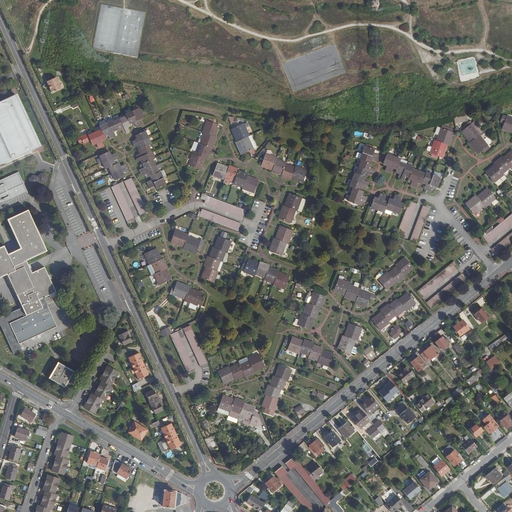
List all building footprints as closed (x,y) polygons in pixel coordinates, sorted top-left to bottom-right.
[(57,77),(47,82),(52,92),(62,88),(57,77)] [(0,163),(39,145),(16,95),(0,101),(0,163)] [(139,108),(132,111),(139,125),(141,124),(139,119),(143,117),(139,108)] [(139,125),(132,111),(126,114),(127,116),(130,123),(134,121),(136,126),(139,125)] [(465,115),(453,118),(455,124),(467,121),(465,115)] [(130,123),(127,116),(120,119),(126,131),(127,133),(129,131),(127,126),(130,125),(130,123)] [(501,130),(511,133),(511,119),(506,118),(506,119),(502,118),(500,124),(503,125),(501,130)] [(126,131),(120,119),(114,121),(117,129),(118,131),(121,129),(123,132),(126,131)] [(117,129),(114,121),(112,120),(106,123),(113,137),(115,136),(113,131),(117,129)] [(204,132),(215,136),(218,128),(217,127),(218,124),(207,120),(203,132),(204,132)] [(113,137),(106,123),(99,126),(101,129),(104,135),(108,133),(110,138),(113,137)] [(244,124),(233,129),(234,132),(233,133),(237,142),(248,137),(249,136),(244,124)] [(471,124),(463,131),(464,133),(463,134),(470,143),(478,135),(480,134),(471,124)] [(451,135),(452,132),(453,130),(442,126),(436,141),(447,145),(448,146),(452,136),(451,135)] [(104,135),(101,129),(95,132),(101,146),(104,145),(102,140),(105,138),(103,135),(104,135)] [(133,141),(134,144),(148,137),(145,131),(136,135),(137,139),(133,141)] [(101,146),(95,132),(88,135),(87,134),(77,138),(79,142),(83,141),(84,143),(90,140),(92,144),(96,143),(98,148),(101,146)] [(209,147),(211,147),(212,145),(213,145),(217,137),(215,136),(204,132),(200,143),(209,147)] [(487,146),(478,135),(470,143),(468,144),(475,152),(477,151),(478,153),(487,146)] [(251,136),(249,136),(248,137),(253,149),(256,148),(251,136)] [(140,144),(142,148),(148,145),(151,144),(148,137),(134,144),(135,147),(140,144)] [(248,137),(237,142),(236,143),(240,152),(241,152),(243,154),(253,149),(248,137)] [(447,145),(436,141),(435,140),(430,153),(432,154),(431,156),(436,158),(437,156),(441,157),(442,154),(443,155),(447,145)] [(207,159),(210,150),(208,150),(209,147),(200,143),(200,144),(198,143),(194,154),(205,158),(207,159)] [(137,155),(138,158),(151,152),(148,145),(142,148),(138,150),(140,153),(137,155)] [(365,146),(362,153),(377,159),(378,155),(373,154),(374,150),(365,146)] [(100,155),(103,162),(117,155),(116,152),(111,155),(109,151),(100,155)] [(143,159),(145,163),(152,159),(154,158),(151,152),(138,158),(137,158),(138,161),(143,159)] [(511,167),(511,152),(511,154),(510,153),(503,158),(510,167),(511,168),(511,167)] [(360,159),(361,160),(369,163),(371,159),(376,161),(377,159),(362,153),(360,159)] [(201,169),(205,158),(194,154),(193,154),(188,165),(201,169)] [(272,171),(277,160),(276,160),(277,158),(266,154),(261,164),(265,166),(264,167),(272,171)] [(388,171),(393,157),(387,154),(383,164),(387,165),(385,171),(388,171)] [(106,168),(109,167),(115,164),(113,161),(118,158),(117,155),(103,162),(106,168)] [(399,162),(400,159),(393,157),(388,171),(391,172),(393,167),(396,169),(399,162)] [(502,174),(510,167),(503,158),(502,157),(496,161),(497,163),(495,165),(496,166),(502,174)] [(140,169),(141,172),(155,166),(152,159),(145,163),(143,164),(144,167),(140,169)] [(282,174),(285,165),(286,163),(277,160),(272,171),(271,172),(278,174),(279,173),(282,174)] [(361,160),(359,167),(372,172),(373,172),(375,169),(370,168),(371,164),(369,163),(361,160)] [(401,178),(405,165),(399,162),(396,169),(395,172),(399,173),(398,177),(401,178)] [(115,164),(109,167),(112,173),(126,167),(125,164),(120,166),(119,163),(115,164)] [(224,179),(225,178),(228,167),(220,164),(220,166),(217,165),(212,175),(224,179)] [(291,179),(295,168),(286,165),(285,165),(282,174),(281,176),(284,177),(284,178),(290,181),(291,179)] [(412,167),(405,165),(401,178),(400,180),(403,181),(405,176),(409,177),(412,169),(412,167)] [(155,166),(141,172),(142,175),(147,173),(149,176),(151,176),(158,172),(155,166)] [(234,182),(238,172),(237,172),(238,171),(235,170),(236,168),(229,166),(229,167),(228,167),(225,178),(234,182)] [(506,178),(502,174),(496,166),(493,168),(492,167),(486,172),(494,183),(499,178),(502,182),(506,178)] [(126,167),(112,173),(115,180),(124,176),(123,172),(127,170),(126,167)] [(300,181),(303,182),(307,171),(295,167),(295,169),(295,168),(291,179),(299,183),(300,181)] [(359,167),(356,173),(364,177),(366,177),(367,174),(371,175),(372,172),(359,167)] [(418,172),(412,169),(409,177),(408,179),(412,180),(410,185),(413,186),(418,172)] [(158,172),(151,176),(152,179),(147,181),(149,185),(163,177),(160,171),(158,172)] [(0,204),(27,192),(18,172),(0,180),(0,204)] [(248,175),(241,172),(241,174),(238,172),(234,182),(233,183),(243,187),(247,176),(248,175)] [(425,175),(418,172),(413,186),(416,188),(418,183),(421,184),(422,182),(425,175)] [(45,175),(41,173),(37,176),(33,175),(29,178),(30,183),(35,184),(38,182),(39,182),(42,183),(46,180),(45,175)] [(354,173),(352,180),(367,185),(368,182),(363,180),(364,177),(356,173),(356,174),(354,173)] [(426,173),(425,175),(422,182),(426,184),(424,188),(427,189),(432,175),(426,173)] [(439,178),(432,175),(427,189),(430,191),(430,189),(432,186),(435,187),(439,178)] [(255,179),(247,176),(243,187),(242,188),(254,193),(258,182),(255,181),(255,179)] [(163,177),(149,185),(150,187),(155,185),(157,189),(166,184),(163,177)] [(145,209),(144,205),(142,202),(141,199),(139,195),(138,191),(136,188),(135,185),(133,181),(131,178),(124,181),(126,185),(127,188),(129,191),(131,195),(132,198),(134,202),(135,205),(137,208),(138,212),(140,215),(147,212),(145,209)] [(349,186),(353,188),(359,190),(361,186),(366,188),(367,185),(352,180),(349,186)] [(116,197),(117,200),(119,203),(121,208),(122,211),(124,215),(125,217),(128,223),(132,221),(131,219),(134,218),(132,214),(131,211),(129,208),(128,205),(126,200),(125,197),(123,193),(122,190),(120,187),(118,183),(111,187),(113,190),(114,194),(116,197)] [(353,188),(350,195),(365,200),(366,197),(362,195),(363,192),(359,190),(353,188)] [(498,202),(488,190),(486,192),(485,190),(477,197),(484,206),(485,207),(491,203),(493,206),(498,202)] [(288,197),(284,207),(295,211),(295,210),(297,211),(301,198),(291,194),(289,197),(288,197)] [(377,210),(383,195),(380,194),(378,199),(374,198),(371,207),(377,210)] [(358,205),(358,204),(359,201),(362,202),(364,203),(365,200),(350,195),(348,201),(358,205)] [(385,209),(388,203),(384,201),(386,196),(383,195),(377,210),(384,212),(385,209)] [(389,199),(388,203),(385,209),(392,211),(398,196),(395,195),(393,200),(389,199)] [(205,200),(205,202),(204,203),(243,218),(246,211),(207,196),(205,200)] [(401,197),(398,196),(392,211),(399,214),(402,204),(399,203),(401,197)] [(474,214),(484,206),(477,197),(476,197),(475,196),(468,202),(469,204),(466,206),(474,214)] [(404,239),(417,204),(409,201),(396,236),(404,239)] [(409,242),(417,244),(431,207),(426,205),(426,207),(423,206),(409,242)] [(283,206),(279,216),(280,217),(280,219),(290,223),(295,211),(284,207),(283,206)] [(202,209),(201,210),(201,212),(199,216),(238,231),(241,224),(202,209)] [(0,318),(0,324),(14,355),(24,351),(21,343),(57,327),(44,299),(56,293),(44,267),(32,273),(30,268),(27,261),(47,251),(29,210),(7,220),(21,249),(9,255),(4,246),(0,247),(0,278),(8,275),(23,308),(0,318)] [(487,244),(511,223),(511,213),(486,235),(483,231),(479,234),(483,238),(481,239),(484,243),(485,242),(487,244)] [(275,239),(286,243),(288,244),(292,231),(282,227),(280,230),(279,230),(275,239)] [(171,242),(183,247),(187,237),(188,235),(175,230),(171,242)] [(511,242),(511,232),(492,249),(497,255),(511,242)] [(183,249),(192,252),(193,251),(196,252),(200,241),(187,237),(183,247),(183,249)] [(219,237),(214,248),(225,252),(226,253),(231,242),(219,237)] [(286,243),(275,239),(274,238),(270,248),(272,249),(271,252),(281,256),(286,243)] [(151,264),(161,260),(156,248),(144,253),(149,265),(151,264)] [(212,254),(211,258),(220,261),(221,262),(225,252),(214,248),(213,248),(210,254),(212,254)] [(208,260),(206,259),(204,266),(206,267),(216,271),(220,261),(211,258),(209,257),(208,260)] [(161,260),(151,264),(155,273),(166,269),(167,268),(163,258),(161,260)] [(396,267),(402,275),(405,272),(406,274),(413,268),(404,258),(395,266),(396,267)] [(255,275),(259,264),(248,260),(243,272),(254,276),(255,275)] [(416,293),(422,299),(456,270),(455,267),(456,266),(453,262),(416,293)] [(259,264),(255,275),(265,278),(268,269),(269,268),(265,267),(266,265),(260,263),(259,264)] [(216,271),(206,267),(201,278),(213,283),(218,272),(216,271)] [(402,275),(396,267),(389,273),(396,282),(397,284),(402,280),(401,278),(403,276),(402,275)] [(166,269),(155,273),(154,274),(159,285),(170,280),(166,269)] [(268,269),(265,278),(264,280),(274,284),(278,273),(278,272),(272,269),(271,271),(268,269)] [(396,282),(389,273),(387,272),(378,280),(385,289),(388,286),(389,288),(396,282)] [(278,273),(274,284),(273,285),(284,290),(289,277),(278,273)] [(461,275),(425,303),(431,309),(466,281),(461,275)] [(344,296),(348,286),(349,284),(338,280),(333,292),(344,296)] [(184,300),(189,289),(189,287),(177,283),(172,295),(184,300)] [(348,286),(344,296),(344,298),(353,301),(353,299),(356,300),(359,291),(360,290),(348,286)] [(198,294),(198,292),(189,289),(184,300),(184,301),(197,306),(197,304),(201,305),(204,298),(200,297),(201,295),(198,294)] [(359,291),(356,300),(355,302),(358,303),(358,304),(366,307),(368,300),(371,301),(376,297),(359,291)] [(309,304),(319,308),(321,309),(325,298),(313,293),(309,304)] [(397,301),(405,309),(406,311),(415,303),(408,295),(405,297),(404,295),(397,301)] [(405,309),(397,301),(396,299),(389,306),(396,315),(397,316),(405,309)] [(319,308),(309,304),(307,304),(303,315),(314,319),(315,319),(319,308)] [(396,315),(389,306),(386,308),(385,307),(380,311),(381,313),(388,321),(396,315)] [(491,318),(483,308),(475,315),(482,325),(491,318)] [(388,321),(381,313),(374,318),(375,320),(373,322),(379,330),(389,322),(388,321)] [(314,319),(303,315),(301,314),(297,325),(309,330),(314,319)] [(470,330),(463,320),(454,328),(456,329),(454,330),(457,334),(459,334),(461,337),(470,330)] [(344,337),(355,340),(356,341),(361,329),(359,328),(353,325),(349,324),(344,337)] [(398,334),(401,332),(396,325),(393,328),(398,334)] [(161,330),(164,337),(173,333),(170,326),(161,330)] [(190,326),(183,329),(200,367),(202,366),(207,363),(190,326)] [(131,341),(129,336),(128,334),(129,333),(128,330),(119,334),(123,345),(131,341)] [(194,369),(177,331),(170,334),(188,374),(192,372),(192,370),(194,369)] [(511,336),(509,333),(500,340),(502,343),(511,336)] [(355,340),(344,337),(343,336),(338,349),(350,353),(355,340)] [(446,340),(444,337),(436,343),(443,351),(450,345),(449,344),(446,340)] [(299,352),(303,342),(292,338),(287,350),(298,354),(299,352)] [(303,342),(299,352),(309,356),(313,345),(313,344),(304,340),(303,342)] [(492,351),(502,343),(500,340),(489,348),(492,351)] [(465,352),(459,344),(455,347),(461,354),(465,352)] [(313,345),(309,356),(308,357),(318,361),(322,350),(322,349),(313,345)] [(433,346),(422,355),(429,363),(439,355),(433,346)] [(369,360),(375,356),(369,348),(363,353),(369,360)] [(322,350),(318,361),(317,362),(328,367),(333,355),(322,350)] [(134,369),(144,364),(139,353),(129,358),(134,369)] [(249,361),(253,372),(264,367),(259,355),(248,359),(249,361)] [(419,372),(427,366),(420,356),(412,363),(419,372)] [(492,370),(501,364),(496,357),(487,363),(492,370)] [(253,372),(249,361),(239,366),(244,376),(244,377),(254,373),(253,372)] [(66,388),(75,372),(58,363),(49,379),(66,388)] [(149,374),(144,364),(134,369),(138,379),(149,374)] [(229,368),(234,379),(234,380),(244,376),(239,366),(239,364),(229,368)] [(274,377),(285,381),(287,381),(291,370),(279,365),(274,377)] [(234,379),(229,368),(229,367),(218,372),(223,384),(234,379)] [(417,379),(407,367),(404,370),(407,373),(400,378),(407,387),(417,379)] [(106,374),(117,380),(121,374),(110,368),(106,374)] [(113,387),(117,380),(106,374),(102,381),(104,382),(113,387)] [(467,383),(471,388),(480,380),(476,375),(467,383)] [(269,386),(280,390),(282,390),(285,381),(274,377),(273,376),(269,386)] [(399,390),(390,380),(384,386),(393,396),(399,390)] [(467,383),(465,380),(460,384),(466,391),(469,389),(471,388),(467,383)] [(112,396),(116,389),(113,387),(104,382),(100,389),(112,396)] [(134,392),(148,386),(147,383),(132,389),(134,392)] [(266,395),(276,399),(280,390),(269,386),(268,385),(264,395),(266,395)] [(393,397),(385,387),(378,392),(387,402),(393,397)] [(105,401),(108,403),(112,396),(100,389),(96,396),(105,401)] [(150,404),(160,399),(158,396),(157,396),(156,394),(154,390),(146,394),(150,404)] [(311,395),(324,399),(325,394),(313,391),(311,395)] [(93,394),(89,401),(101,408),(105,401),(96,396),(93,394)] [(276,399),(266,395),(261,407),(273,411),(278,400),(276,399)] [(436,403),(430,395),(420,403),(426,411),(436,403)] [(230,411),(234,400),(223,396),(218,408),(229,413),(230,411)] [(380,406),(372,396),(366,401),(367,402),(363,406),(370,415),(380,406)] [(239,414),(243,403),(244,402),(235,398),(234,400),(230,411),(239,414)] [(162,403),(160,399),(150,404),(154,413),(163,410),(161,406),(160,403),(162,403)] [(101,408),(89,401),(85,408),(97,415),(101,408)] [(127,405),(124,403),(119,412),(122,413),(127,405)] [(243,403),(239,414),(239,416),(250,420),(254,408),(243,403)] [(297,416),(305,412),(302,405),(294,408),(297,416)] [(31,422),(36,414),(26,408),(21,416),(31,422)] [(415,417),(408,408),(400,415),(407,424),(415,417)] [(371,421),(363,411),(353,419),(361,429),(371,421)] [(505,427),(507,431),(511,426),(511,422),(510,420),(507,416),(500,422),(503,424),(501,426),(503,428),(505,427)] [(500,430),(501,429),(492,418),(486,423),(489,428),(487,430),(487,431),(496,424),(500,430)] [(141,441),(148,430),(135,422),(128,432),(141,441)] [(383,423),(377,428),(382,433),(387,429),(383,423)] [(166,440),(176,434),(171,424),(161,428),(166,440)] [(355,432),(349,424),(341,431),(347,438),(355,432)] [(477,438),(485,431),(478,424),(471,430),(477,438)] [(487,431),(492,437),(500,430),(496,424),(487,431)] [(27,440),(29,431),(18,427),(15,437),(27,440)] [(382,433),(377,428),(369,434),(374,440),(382,433)] [(60,440),(72,444),(74,436),(62,432),(60,440)] [(334,448),(342,441),(333,432),(326,438),(334,448)] [(181,445),(176,434),(166,440),(171,450),(181,445)] [(213,444),(220,441),(217,434),(210,437),(213,444)] [(326,447),(319,439),(311,446),(317,454),(326,447)] [(69,452),(72,444),(60,440),(57,448),(69,452)] [(472,457),(480,450),(474,441),(465,449),(472,457)] [(21,449),(21,447),(16,446),(16,448),(13,447),(9,458),(18,460),(21,449)] [(311,446),(309,448),(317,457),(327,449),(326,447),(317,454),(311,446)] [(69,452),(57,448),(55,455),(57,456),(67,459),(69,452)] [(456,466),(464,460),(460,456),(456,450),(448,456),(456,466)] [(100,457),(100,455),(91,452),(87,462),(97,465),(100,457)] [(55,463),(66,467),(69,459),(67,459),(57,456),(55,463)] [(426,469),(430,466),(422,456),(418,459),(426,469)] [(108,460),(100,457),(97,465),(96,467),(105,470),(108,460)] [(308,472),(296,457),(287,464),(292,471),(295,468),(316,493),(320,487),(314,479),(308,472)] [(131,469),(115,460),(112,470),(126,478),(131,469)] [(451,470),(443,460),(435,467),(443,476),(451,470)] [(64,475),(66,467),(55,463),(52,471),(64,475)] [(318,463),(308,472),(314,479),(325,470),(318,463)] [(6,478),(15,480),(19,466),(13,465),(13,468),(9,467),(6,478)] [(283,466),(276,472),(294,495),(296,496),(301,492),(287,475),(289,473),(283,466)] [(496,468),(488,476),(491,480),(494,484),(503,477),(496,468)] [(434,484),(435,486),(440,483),(431,472),(421,480),(428,489),(434,484)] [(46,483),(58,487),(60,479),(48,475),(46,483)] [(283,485),(275,476),(267,483),(274,492),(283,485)] [(346,482),(349,486),(352,484),(357,480),(353,476),(346,482)] [(505,479),(499,484),(501,487),(503,486),(508,482),(505,479)] [(423,489),(416,481),(404,491),(411,499),(415,496),(416,496),(419,493),(423,489)] [(511,486),(508,482),(503,486),(506,490),(507,489),(511,493),(511,492),(511,486)] [(55,494),(58,487),(46,483),(43,490),(45,491),(55,494)] [(10,500),(13,489),(4,486),(1,497),(10,500)] [(320,487),(316,493),(327,507),(329,505),(331,502),(332,501),(320,487)] [(174,508),(180,505),(182,494),(176,492),(164,490),(162,506),(174,508)] [(271,495),(264,490),(261,495),(268,499),(271,495)] [(55,502),(57,495),(55,494),(45,491),(43,498),(55,502)] [(296,496),(306,508),(310,502),(301,492),(296,496)] [(341,493),(332,501),(331,502),(334,505),(336,504),(344,497),(341,493)] [(248,502),(261,510),(262,509),(266,503),(252,495),(248,502)] [(398,495),(394,499),(394,500),(387,505),(393,511),(395,511),(401,507),(402,508),(406,504),(398,495)] [(386,504),(381,497),(377,500),(382,507),(386,504)] [(52,510),(55,502),(43,498),(40,506),(50,510),(52,510)] [(306,508),(310,511),(319,511),(310,502),(306,508)] [(334,511),(339,511),(337,509),(334,505),(331,502),(329,505),(334,511)] [(511,511),(505,503),(498,509),(500,511),(511,511)]
